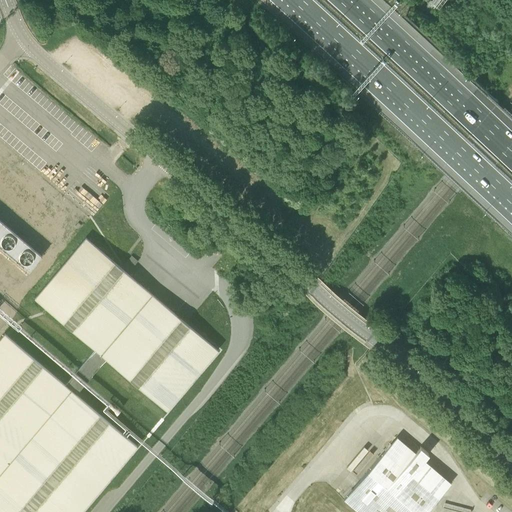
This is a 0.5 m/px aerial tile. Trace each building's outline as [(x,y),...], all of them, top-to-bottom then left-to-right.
[(0,244),(29,270),(42,254),(0,218),(0,244)] [(97,351),(67,386),(77,395),(107,360),(168,411),(195,380),(198,376),(219,351),(88,239),(36,299),(97,351)] [(131,268),(138,260),(132,255),(126,264),(131,268)] [(6,334),(0,341),(0,511),(81,511),(110,479),(114,475),(138,447),(77,395),(67,386),(6,334)] [(359,511),(426,511),(444,491),(444,490),(390,444),(344,499),(359,511)]
